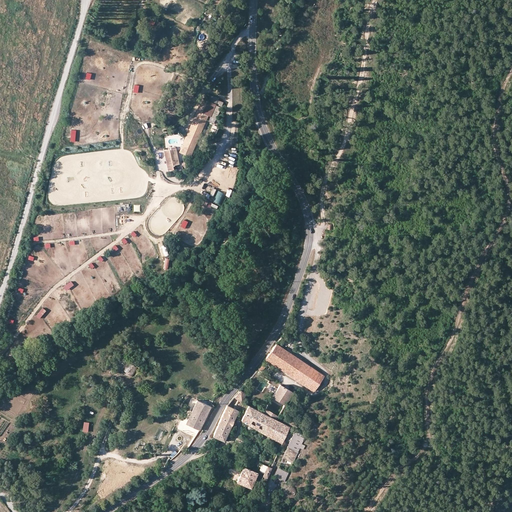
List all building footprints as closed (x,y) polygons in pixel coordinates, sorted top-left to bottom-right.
[(206,115),(208,116),(215,119),(220,106),(202,98),(179,152),(189,156),(206,115)] [(190,157),(208,116),(206,115),(189,156),(190,157)] [(175,148),(163,151),(167,170),(173,169),(172,165),(179,164),(175,148)] [(218,171),(222,172),(221,175),(229,178),(230,175),(223,173),(225,170),(219,168),(218,171)] [(217,191),(213,201),(220,204),(224,193),(217,191)] [(73,284),(71,281),(63,286),(66,290),(73,284)] [(46,311),(42,308),(36,315),(40,318),(46,311)] [(324,377),(276,344),(266,360),(314,392),(324,377)] [(136,368),(129,362),(123,371),(131,376),(136,368)] [(262,415),(276,423),(293,394),(280,386),(262,415)] [(239,391),(233,398),(241,403),(245,396),(239,391)] [(213,401),(208,398),(205,404),(197,400),(186,423),(195,427),(193,431),(197,433),(213,401)] [(222,442),(222,441),(237,411),(226,406),(211,437),(222,442)] [(290,430),(280,425),(276,423),(262,415),(248,407),(241,422),(283,446),(290,430)] [(306,436),(295,432),(286,451),(296,456),(306,436)] [(256,443),(252,442),(248,454),(245,452),(244,454),(252,458),(256,443)] [(263,475),(268,477),(272,468),(268,466),(263,475)] [(257,473),(243,467),(236,482),(251,488),(257,473)] [(278,470),(274,477),(285,482),(288,475),(278,470)] [(296,494),(296,493),(296,492),(296,491),(296,490),(294,488),(293,488),(292,487),(291,487),(289,487),(288,487),(287,487),(286,487),(286,488),(285,489),(284,490),(283,491),(283,492),(283,495),(283,496),(284,497),(284,498),(285,499),(287,500),(289,500),(290,500),(291,500),(292,500),(293,499),(294,498),(296,496),(296,494)]
